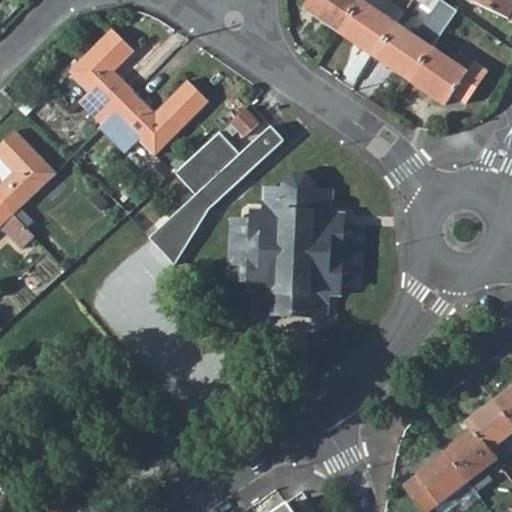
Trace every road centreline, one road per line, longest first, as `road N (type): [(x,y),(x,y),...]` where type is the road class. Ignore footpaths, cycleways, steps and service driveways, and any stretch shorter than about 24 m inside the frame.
road 1 (residential): [(234,21),(391,150),(433,203)]
road 2 (residential): [(451,270),(405,334),(321,418)]
road 3 (residential): [(321,418),(188,511)]
